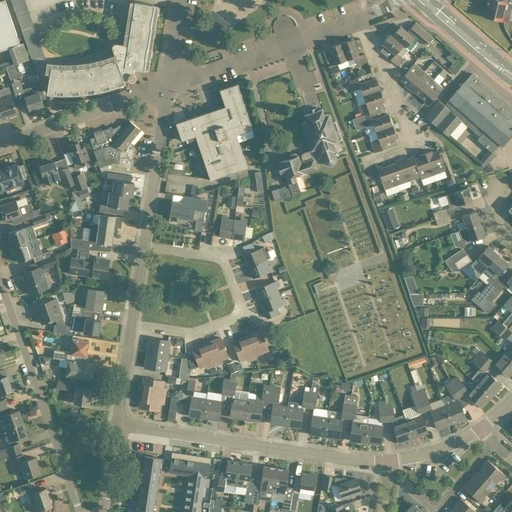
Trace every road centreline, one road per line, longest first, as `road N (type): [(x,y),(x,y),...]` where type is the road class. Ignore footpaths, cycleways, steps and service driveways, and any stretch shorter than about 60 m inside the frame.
road 1 (residential): [(115,426),(387,465)]
road 2 (residential): [(130,325),(194,333),(241,314),(220,255),(142,246)]
road 3 (residential): [(81,511),(0,278)]
road 4 (residential): [(168,87),(359,19)]
road 5 (residential): [(0,144),(168,87)]
road 6 (residential): [(378,158),(413,146),(359,19)]
road 7 (tertiary): [(142,246),(168,87)]
